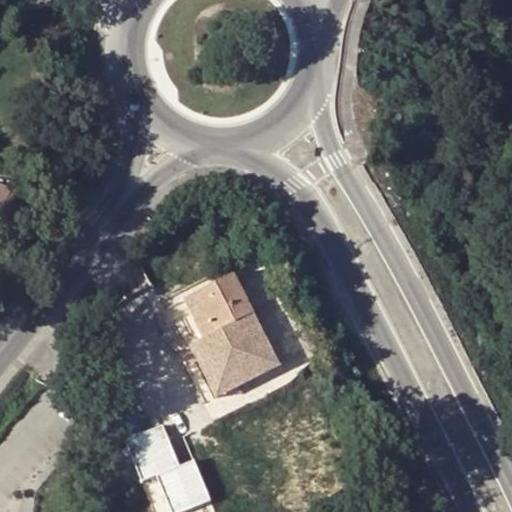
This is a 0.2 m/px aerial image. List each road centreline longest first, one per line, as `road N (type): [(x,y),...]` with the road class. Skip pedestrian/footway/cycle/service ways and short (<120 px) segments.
road 1 (primary): [(511,487),(339,157),(314,93)]
road 2 (primary): [(240,151),(297,182),(313,206),(472,511)]
road 3 (tertiary): [(0,353),(121,197)]
